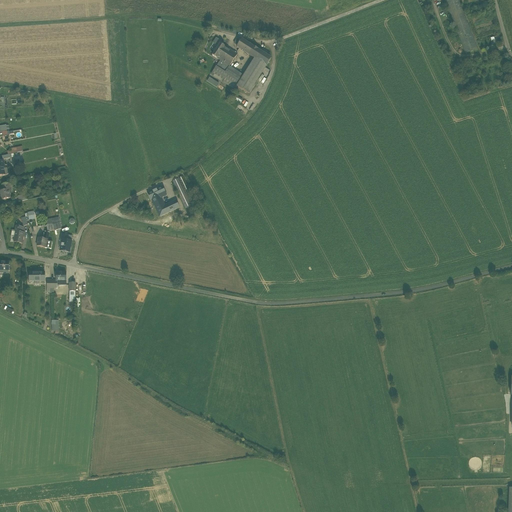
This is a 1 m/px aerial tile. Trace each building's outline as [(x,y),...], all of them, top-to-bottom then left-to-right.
[(444,0),(465,54),(478,49),(459,0),(444,0)] [(220,61),(213,71),(237,87),(248,94),(266,66),(271,58),(242,40),(241,41),(238,46),(237,48),(255,59),(244,77),(229,67),(220,61)] [(220,61),(229,67),(237,55),(220,44),(218,47),(212,56),(220,61)] [(235,90),(237,87),(213,71),(211,75),(235,90)] [(209,78),(207,82),(217,88),(219,84),(209,78)] [(7,152),(8,155),(11,155),(14,154),(23,152),(22,146),(10,149),(10,151),(7,152)] [(172,182),(185,209),(196,204),(184,176),(172,182)] [(0,192),(2,200),(10,199),(9,192),(10,192),(9,184),(2,185),(4,191),(0,192)] [(151,200),(153,204),(162,200),(161,198),(167,196),(162,186),(147,193),(150,200),(151,200)] [(17,195),(18,202),(19,202),(22,201),(28,200),(26,193),(17,195)] [(157,211),(160,217),(179,207),(176,201),(165,206),(162,200),(153,204),(157,211)] [(53,223),(53,224),(54,231),(62,229),(61,221),(53,223)] [(23,233),(24,228),(16,226),(15,231),(16,231),(15,237),(14,243),(22,244),(24,233),(23,233)] [(61,251),(69,253),(71,241),(67,241),(68,236),(62,235),(61,240),(63,240),(61,251)] [(45,248),(47,241),(47,240),(44,239),(39,238),(37,247),(45,248)] [(0,270),(9,271),(9,263),(0,262),(0,270)] [(40,282),(45,282),(45,273),(29,273),(29,282),(34,282),(40,282)] [(66,281),(66,273),(56,273),(56,281),(56,282),(57,282),(66,281)]
